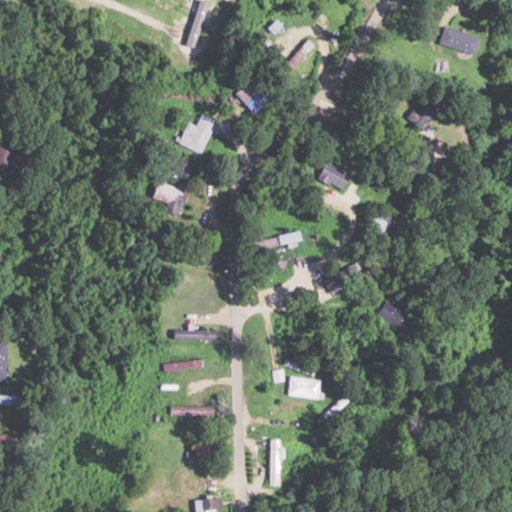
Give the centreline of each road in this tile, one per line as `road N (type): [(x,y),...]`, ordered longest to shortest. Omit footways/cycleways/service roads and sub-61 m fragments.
road 1 (residential): [(411,0),(372,110),(308,155),(263,230),(267,511)]
road 2 (residential): [(322,367),(392,386),(511,378)]
road 3 (residential): [(410,385),(462,455),(511,469)]
